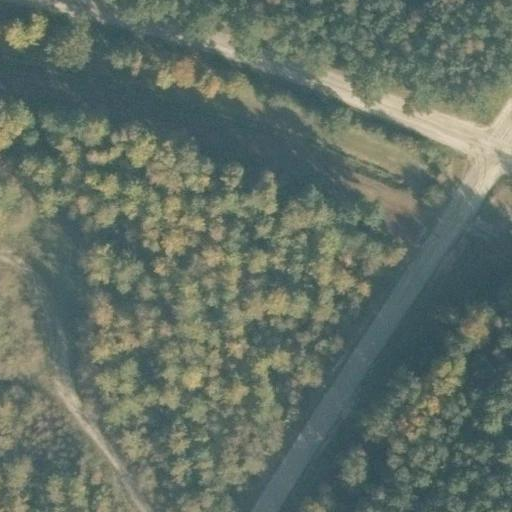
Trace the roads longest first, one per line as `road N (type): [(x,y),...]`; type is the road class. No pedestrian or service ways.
road 1 (track): [(44,0),(121,16),(511,160)]
road 2 (track): [(265,511),(286,463),(511,125)]
road 3 (track): [(150,511),(84,417),(29,280),(0,252)]
